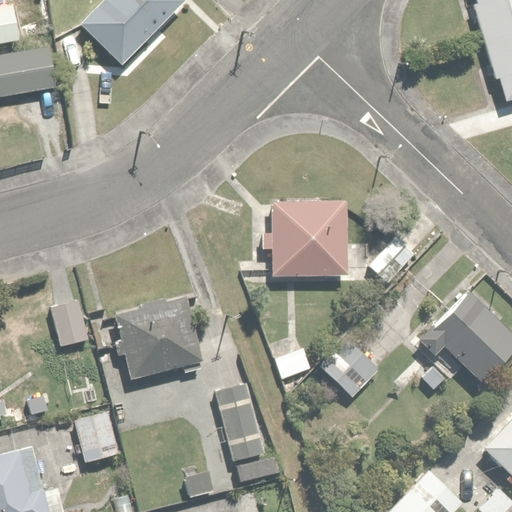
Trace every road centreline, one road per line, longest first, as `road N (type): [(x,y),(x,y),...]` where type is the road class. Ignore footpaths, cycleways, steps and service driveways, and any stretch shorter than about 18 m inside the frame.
road 1 (residential): [(0,228),(84,204),(153,168),(203,127),(290,29)]
road 2 (residential): [(511,237),(290,29)]
